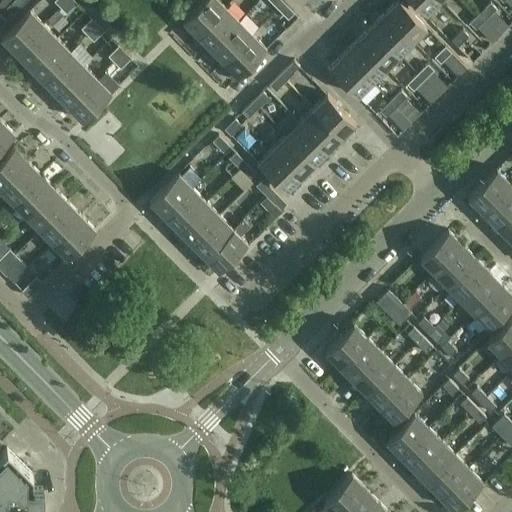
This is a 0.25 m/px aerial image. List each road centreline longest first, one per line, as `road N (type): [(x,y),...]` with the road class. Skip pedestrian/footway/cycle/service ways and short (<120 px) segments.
road 1 (residential): [(231,313),(396,152)]
road 2 (residential): [(275,355),(435,194)]
road 3 (residential): [(432,511),(275,355)]
road 4 (residential): [(130,211),(0,84)]
road 5 (residential): [(130,211),(25,313),(0,290)]
road 6 (tertiary): [(0,337),(114,457)]
road 7 (residential): [(396,152),(511,36)]
road 8 (residential): [(174,457),(275,355)]
road 9 (residential): [(302,50),(396,152)]
